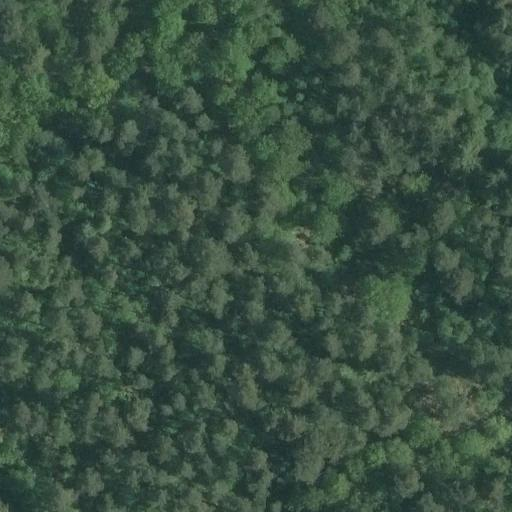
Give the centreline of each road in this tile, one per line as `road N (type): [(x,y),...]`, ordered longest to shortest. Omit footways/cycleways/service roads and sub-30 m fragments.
road 1 (track): [(274,0),(0,157)]
road 2 (track): [(329,511),(511,407)]
